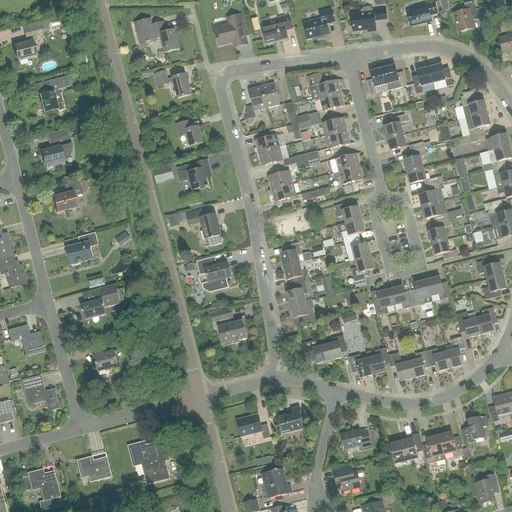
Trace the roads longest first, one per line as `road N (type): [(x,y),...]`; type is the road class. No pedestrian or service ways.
road 1 (residential): [(347,58),(234,73),(222,90),(278,382)]
road 2 (unclassified): [(96,0),(198,395)]
road 3 (residential): [(511,109),(487,75),(453,53),(415,48),(347,58)]
road 4 (residential): [(334,391),(437,400),(496,355)]
road 5 (residential): [(383,200),(406,210),(418,259),(412,270),(387,267),(376,204)]
road 6 (residential): [(383,200),(347,58)]
road 7 (residential): [(48,305),(14,178)]
road 8 (residential): [(80,428),(48,305)]
road 9 (residential): [(80,428),(198,395)]
road 10 (unclassified): [(198,395),(229,511)]
